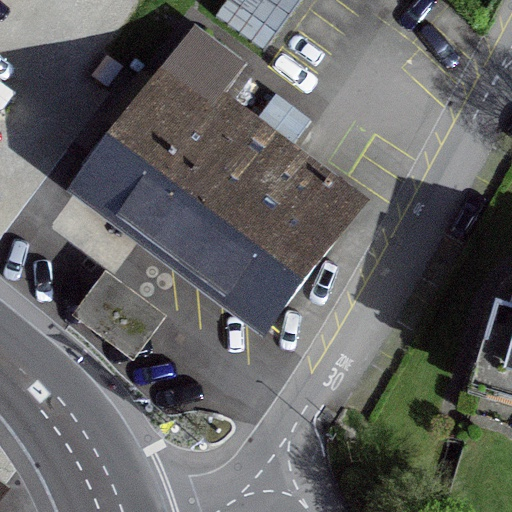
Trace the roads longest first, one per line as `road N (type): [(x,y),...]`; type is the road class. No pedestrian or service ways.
road 1 (residential): [(511,53),(269,465)]
road 2 (secondary): [(0,349),(73,433),(110,511)]
